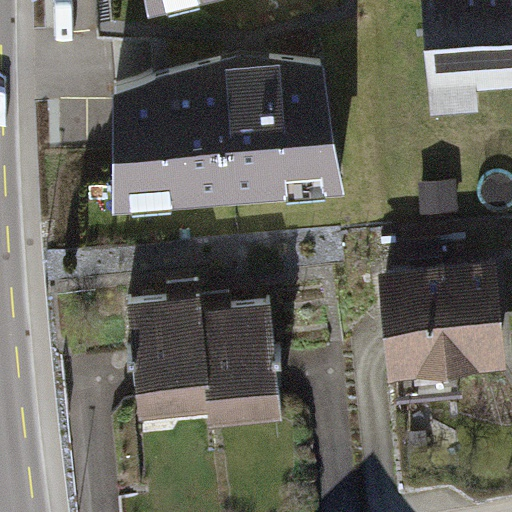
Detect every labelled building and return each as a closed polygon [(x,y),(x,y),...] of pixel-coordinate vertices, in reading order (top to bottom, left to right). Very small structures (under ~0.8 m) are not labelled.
[(511,0),(419,0),(432,118),(488,112),(485,81),(511,78),(511,0)] [(221,37),(111,60),(111,188),(343,169),(320,39),(269,35),(221,37)] [(483,258),(366,268),(375,374),(382,374),(383,392),(432,387),(431,369),(492,364),(483,258)] [(195,288),(120,296),(133,413),(207,405),(197,308),(195,288)] [(271,300),(197,308),(207,405),(209,424),(284,416),(271,300)]
